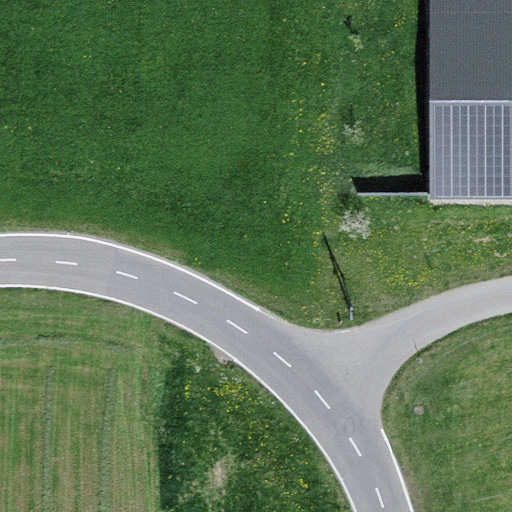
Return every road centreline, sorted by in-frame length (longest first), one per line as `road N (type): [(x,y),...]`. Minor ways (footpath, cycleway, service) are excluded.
road 1 (tertiary): [(0,260),(84,263),(153,284),(240,328),(316,388)]
road 2 (unclassified): [(316,388),(400,334),(473,301),(511,294)]
road 3 (tertiary): [(316,388),(368,471),(381,511)]
